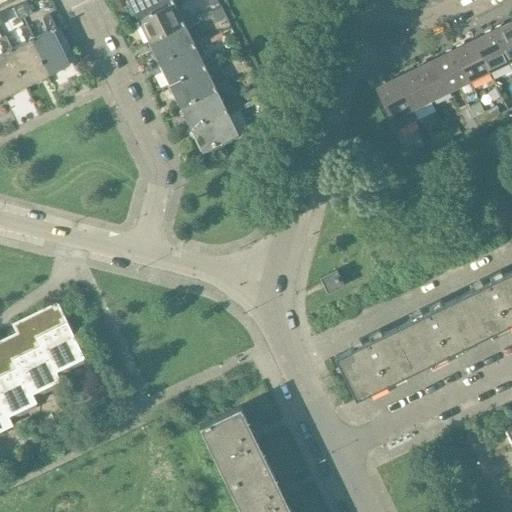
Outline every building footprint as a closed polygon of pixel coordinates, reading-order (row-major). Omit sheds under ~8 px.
[(171,0),(127,0),(137,19),(172,2),(171,0)] [(181,20),(175,7),(188,0),(187,0),(171,0),(172,2),(137,19),(147,41),(183,23),(181,20)] [(0,22),(2,25),(18,16),(12,6),(0,13),(0,22)] [(183,23),(147,41),(158,63),(193,46),(192,42),(185,28),(198,20),(194,13),(181,20),(183,23)] [(49,14),(41,18),(46,31),(33,37),(28,40),(46,76),(69,65),(53,30),(56,29),(49,14)] [(511,21),(493,30),(508,62),(511,60),(511,21)] [(46,76),(28,40),(33,37),(27,25),(19,28),(24,42),(11,48),(7,50),(25,86),(46,76)] [(493,30),(473,40),(489,72),(508,62),(493,30)] [(4,35),(1,37),(0,37),(0,47),(2,53),(0,53),(0,91),(3,97),(25,86),(7,50),(11,48),(4,35)] [(193,46),(158,63),(169,85),(204,68),(203,64),(196,50),(209,43),(205,35),(192,42),(193,46)] [(473,40),(453,49),(469,81),(489,72),(473,40)] [(453,49),(434,59),(450,91),(469,81),(453,49)] [(204,68),(169,85),(180,107),(215,90),(213,86),(207,72),(219,64),(216,57),(203,64),(204,68)] [(434,59),(415,68),(430,100),(450,91),(434,59)] [(415,68),(395,78),(410,110),(430,100),(415,68)] [(395,78),(375,88),(391,119),(396,130),(415,121),(410,110),(395,78)] [(215,90),(180,107),(190,129),(226,112),(224,108),(217,94),(230,86),(227,79),(213,86),(215,90)] [(226,112),(190,129),(201,152),(237,134),(228,116),(241,109),(237,101),(224,108),(226,112)] [(495,106),(484,111),(488,119),(499,114),(495,106)] [(472,117),(476,125),(488,119),(484,111),(472,117)] [(456,125),(445,130),(449,138),(460,133),(456,125)] [(434,136),(438,144),(449,138),(445,130),(434,136)] [(411,147),(400,152),(404,160),(415,154),(411,147)] [(511,269),(472,289),(457,296),(478,339),(511,322),(511,269)] [(319,278),(322,283),(327,294),(344,285),(336,270),(319,278)] [(457,296),(442,304),(395,326),(416,369),(478,339),(457,296)] [(56,302),(12,324),(16,332),(0,340),(0,430),(12,425),(7,416),(36,403),(31,394),(59,380),(55,372),(83,358),(56,302)] [(395,326),(365,341),(334,356),(355,399),(416,369),(395,326)] [(240,406),(199,425),(200,427),(201,427),(228,483),(267,464),(255,440),(257,439),(253,431),(251,432),(240,408),(240,406)] [(267,464),(228,483),(242,511),(290,511),(283,498),(285,497),(281,488),(279,489),(267,464)]
